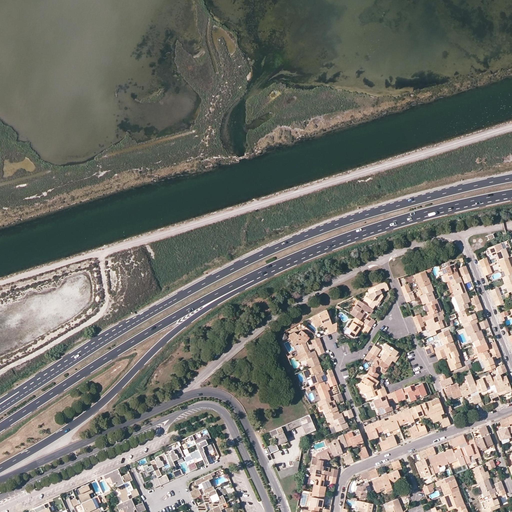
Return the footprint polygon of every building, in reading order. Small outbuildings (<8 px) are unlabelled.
[(500,243),(487,248),(490,254),(496,252),(499,261),(507,258),(509,257),(505,248),(502,249),(500,243)] [(499,261),(498,262),(502,271),(503,271),(505,276),(511,273),(511,266),(511,267),(507,258),(499,261)] [(448,281),(459,277),(455,268),(456,268),(455,264),(441,269),(446,282),(448,281)] [(420,288),(431,284),(428,277),(427,278),(425,271),(413,276),(416,282),(417,282),(419,288),(420,288)] [(511,292),(511,291),(511,273),(505,276),(502,278),(508,293),(511,292)] [(448,281),(454,296),(466,291),(460,277),(459,277),(448,281)] [(362,302),(372,309),(375,305),(377,306),(383,296),(380,290),(383,288),(384,292),(389,289),(386,282),(367,290),(369,293),(366,297),(365,296),(362,302)] [(426,303),(435,300),(432,291),(433,291),(431,284),(420,288),(422,295),(419,296),(422,304),(426,303)] [(464,310),(469,308),(467,303),(470,302),(466,291),(454,296),(460,311),(464,310)] [(460,311),(454,296),(451,297),(450,299),(455,311),(458,312),(460,311)] [(421,318),(414,320),(415,324),(423,322),(425,321),(433,318),(437,316),(439,315),(437,312),(441,311),(436,299),(435,300),(426,303),(429,311),(427,312),(428,315),(421,318)] [(355,317),(360,320),(366,312),(370,315),(374,310),(372,309),(362,302),(359,300),(350,313),(355,317)] [(327,327),(330,333),(337,330),(337,322),(332,324),(326,310),(312,317),(315,327),(323,324),(324,328),(327,327)] [(476,323),(478,322),(474,313),(466,316),(466,314),(459,316),(464,327),(476,323)] [(431,336),(436,334),(435,331),(447,326),(442,314),(439,315),(437,316),(439,321),(434,322),(433,318),(425,321),(431,336)] [(360,320),(355,317),(347,329),(350,331),(348,334),(353,337),(356,333),(360,327),(363,322),(360,320)] [(371,327),(373,324),(369,321),(365,319),(363,322),(365,323),(371,327)] [(371,327),(365,323),(362,328),(368,332),(371,327)] [(473,341),(483,337),(481,330),(479,331),(476,323),(464,327),(467,336),(469,336),(472,342),(473,341)] [(435,352),(454,344),(448,329),(437,334),(440,341),(439,342),(440,345),(433,348),(435,352)] [(309,350),(306,343),(310,337),(307,336),(308,335),(301,330),(297,334),(294,332),(289,335),(291,342),(295,345),(297,343),(299,344),(301,349),(297,350),(298,354),(309,350)] [(479,357),(479,356),(488,353),(486,350),(485,347),(487,347),(483,337),(473,341),(479,357)] [(379,359),(389,365),(392,361),(395,362),(399,355),(397,354),(398,352),(386,344),(382,349),(385,351),(379,359)] [(435,352),(438,360),(446,357),(447,360),(446,360),(451,371),(461,366),(457,356),(459,356),(454,344),(435,352)] [(369,352),(376,357),(378,353),(372,348),(369,352)] [(320,364),(315,351),(312,352),(311,349),(309,350),(298,354),(297,355),(298,355),(293,357),(294,360),(299,358),(300,362),(306,359),(309,368),(320,364)] [(369,352),(367,356),(370,358),(373,360),(372,362),(373,364),(372,364),(371,367),(369,367),(369,370),(367,374),(368,374),(376,380),(379,374),(375,372),(376,367),(379,366),(381,367),(381,371),(384,373),(389,366),(389,365),(379,359),(376,357),(369,352)] [(488,370),(495,367),(491,357),(490,358),(488,353),(479,356),(481,361),(482,361),(486,371),(488,370)] [(314,384),(322,381),(319,373),(323,372),(320,364),(309,368),(302,371),(306,379),(311,376),(314,384)] [(495,389),(497,393),(505,390),(506,393),(511,390),(505,376),(502,377),(501,374),(506,372),(503,364),(495,367),(488,370),(490,375),(494,385),(495,389)] [(376,380),(368,374),(365,377),(364,377),(358,385),(362,394),(365,393),(367,398),(376,395),(374,391),(375,391),(377,390),(376,386),(379,382),(376,380)] [(474,381),(471,374),(465,377),(467,383),(458,387),(462,396),(462,397),(473,393),(473,392),(477,390),(474,381)] [(494,385),(490,375),(474,381),(477,390),(478,393),(488,389),(488,387),(494,385)] [(457,383),(448,387),(447,383),(448,383),(446,378),(441,380),(439,381),(442,389),(444,388),(447,396),(452,394),(453,399),(462,396),(458,387),(457,383)] [(321,400),(330,397),(331,396),(328,390),(330,389),(329,387),(328,383),(326,384),(324,380),(322,381),(314,384),(309,386),(311,391),(317,389),(321,400)] [(413,385),(404,389),(405,392),(406,392),(410,401),(416,399),(415,396),(420,394),(421,396),(426,394),(422,383),(414,386),(414,385),(413,385)] [(378,399),(372,401),(376,408),(377,408),(380,415),(392,410),(393,410),(391,405),(388,406),(386,399),(385,396),(378,399)] [(327,418),(339,413),(334,400),(332,401),(330,397),(321,400),(317,402),(321,410),(324,409),(327,418)] [(438,398),(425,403),(429,415),(430,417),(431,419),(437,416),(437,415),(439,414),(439,415),(440,414),(444,413),(438,398)] [(425,403),(424,403),(409,408),(409,409),(413,419),(424,415),(428,413),(425,403)] [(394,415),(398,425),(404,423),(403,422),(408,420),(409,423),(414,421),(413,419),(409,409),(394,415)] [(339,413),(327,418),(326,419),(328,423),(330,422),(332,427),(334,426),(336,432),(341,430),(349,427),(347,421),(346,419),(345,420),(342,413),(339,413)] [(440,414),(439,415),(439,414),(437,415),(437,416),(431,419),(432,423),(440,420),(442,419),(440,414)] [(309,415),(272,431),(278,445),(287,441),(284,432),(302,425),(306,434),(316,430),(309,415)] [(398,425),(394,415),(388,417),(389,419),(384,421),(383,419),(379,420),(383,430),(387,428),(389,432),(399,428),(398,425)] [(383,430),(379,420),(368,424),(370,428),(369,428),(371,435),(372,435),(374,438),(378,437),(377,433),(383,431),(383,430)] [(420,436),(424,434),(421,426),(420,424),(416,426),(420,436)] [(511,432),(510,426),(496,431),(500,440),(504,438),(504,436),(507,435),(509,440),(511,439),(511,432)] [(363,442),(358,428),(351,431),(348,433),(343,434),(348,446),(348,447),(352,445),(353,446),(363,442)] [(348,446),(343,434),(338,436),(339,439),(338,440),(337,439),(328,443),(334,457),(343,453),(341,448),(348,446)] [(474,440),(478,451),(482,450),(482,451),(487,449),(486,447),(493,444),(489,434),(474,440)] [(201,457),(205,465),(208,463),(206,457),(205,455),(205,454),(203,450),(204,450),(202,446),(207,444),(209,443),(208,438),(205,437),(204,437),(203,437),(194,441),(198,449),(199,452),(201,456),(201,457)] [(459,448),(465,464),(470,462),(468,457),(471,455),(473,459),(478,457),(479,459),(481,459),(478,451),(474,440),(469,442),(469,444),(459,448)] [(205,454),(205,455),(209,453),(208,451),(212,449),(209,443),(207,444),(202,446),(204,450),(203,450),(205,454)] [(267,447),(270,453),(279,450),(276,443),(267,447)] [(170,467),(171,470),(176,469),(172,461),(183,456),(179,447),(170,451),(170,452),(170,454),(169,454),(169,453),(164,455),(168,463),(170,467)] [(443,452),(448,464),(458,460),(460,466),(465,464),(459,448),(452,451),(452,449),(443,452)] [(198,449),(189,454),(190,455),(184,458),(185,460),(186,462),(195,458),(196,459),(201,457),(201,456),(199,452),(198,449)] [(318,456),(327,451),(326,449),(316,454),(315,458),(318,458),(318,456)] [(312,473),(328,476),(330,467),(325,466),(322,466),(324,460),(330,457),(327,451),(318,456),(318,458),(315,458),(312,457),(309,472),(312,473)] [(448,464),(443,452),(428,458),(434,473),(435,476),(437,476),(436,473),(439,471),(439,469),(439,467),(448,464)] [(151,465),(155,474),(157,477),(161,475),(158,468),(163,465),(168,463),(164,455),(164,453),(156,457),(155,458),(155,459),(155,460),(154,461),(154,460),(150,462),(151,465)] [(322,466),(325,466),(326,461),(331,459),(330,457),(324,460),(322,466)] [(434,473),(428,458),(415,463),(419,474),(423,472),(425,476),(425,477),(434,473)] [(278,471),(280,478),(300,473),(297,461),(292,462),(294,467),(278,471)] [(187,464),(190,472),(197,469),(194,462),(187,464)] [(137,474),(142,484),(149,481),(151,480),(150,477),(155,474),(151,465),(148,466),(147,465),(143,467),(145,472),(147,471),(149,474),(144,476),(142,472),(137,474)] [(488,479),(490,478),(487,471),(484,472),(482,466),(471,470),(476,483),(478,482),(488,479)] [(129,482),(132,480),(130,476),(124,479),(122,480),(117,469),(103,475),(105,479),(106,479),(110,477),(112,482),(113,485),(115,484),(117,487),(124,484),(129,482)] [(387,474),(391,484),(399,480),(398,478),(400,477),(397,470),(387,474)] [(328,476),(312,473),(311,479),(314,479),(318,480),(317,485),(313,484),(312,492),(313,492),(325,494),(326,487),(323,486),(325,480),(327,480),(328,476)] [(210,474),(194,481),(196,485),(197,485),(201,483),(203,487),(204,490),(203,490),(204,494),(214,490),(212,486),(211,486),(208,480),(212,478),(210,474)] [(375,490),(377,493),(381,491),(380,489),(385,487),(386,489),(392,487),(391,484),(387,474),(372,480),(375,490)] [(444,495),(458,490),(452,475),(437,481),(435,482),(436,486),(440,485),(444,495)] [(490,495),(504,489),(502,485),(495,487),(492,489),(488,479),(478,482),(484,497),(490,495)] [(375,490),(372,480),(357,486),(356,487),(355,495),(359,496),(360,497),(366,498),(368,491),(371,490),(371,491),(375,490)] [(124,484),(128,492),(129,491),(132,490),(129,482),(124,484)] [(81,503),(91,499),(88,494),(93,492),(89,484),(75,490),(81,503)] [(122,502),(129,499),(127,494),(128,494),(128,492),(124,484),(117,487),(116,487),(118,492),(120,491),(121,494),(119,495),(122,502)] [(214,490),(204,494),(201,496),(204,503),(205,504),(207,502),(210,509),(221,504),(223,503),(221,500),(222,499),(221,496),(217,498),(218,499),(212,502),(210,496),(216,493),(215,489),(214,490)] [(487,511),(489,511),(500,507),(499,503),(498,498),(497,499),(495,495),(497,494),(498,496),(505,493),(504,489),(490,495),(491,498),(483,502),(480,503),(483,509),(482,510),(482,511),(487,511)] [(453,509),(464,505),(458,490),(444,495),(442,496),(448,511),(453,509)] [(319,511),(319,508),(320,503),(323,503),(325,494),(313,492),(311,501),(310,501),(309,510),(319,511)] [(91,499),(81,503),(84,511),(100,511),(94,497),(91,499)] [(133,511),(136,509),(134,506),(133,503),(131,498),(129,499),(122,502),(116,505),(119,511),(133,511)] [(386,511),(401,511),(403,511),(398,499),(387,503),(389,508),(386,509),(386,511)] [(371,511),(373,504),(358,501),(356,506),(359,507),(365,508),(365,511),(364,511),(371,511)] [(52,511),(48,502),(34,509),(35,511),(52,511)] [(221,504),(210,509),(207,510),(208,511),(221,511),(220,510),(223,508),(227,506),(225,502),(223,503),(221,504)]
